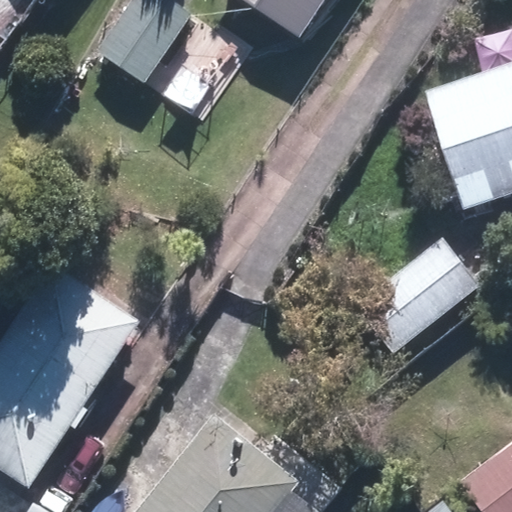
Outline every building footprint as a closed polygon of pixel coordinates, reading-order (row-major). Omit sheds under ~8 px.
[(140,0),(102,57),(151,89),(196,21),(163,0),(140,0)] [(251,0),(304,35),(327,0),(251,0)] [(511,65),(432,93),(471,211),(511,197),(511,65)] [(361,307),(398,356),(486,290),(449,240),(361,307)] [(0,462),(43,491),(153,322),(66,265),(0,363),(0,462)] [(150,511),(337,511),(342,506),(313,482),(320,473),(237,405),(150,511)] [(511,511),(511,451),(466,486),(484,511),(511,511)]
